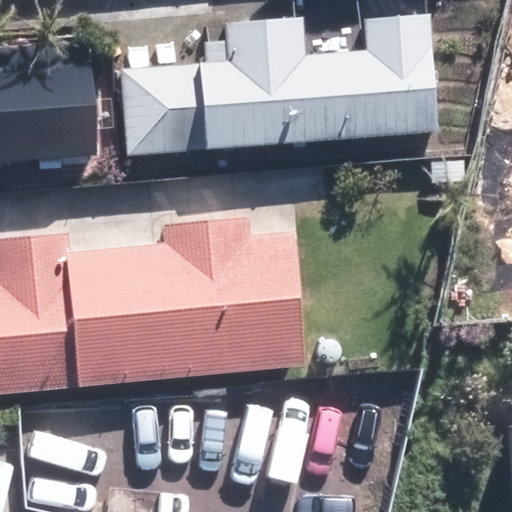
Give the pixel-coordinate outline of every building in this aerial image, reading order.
[(111,69),(113,146),(113,161),(430,145),(427,27),(351,29),(350,60),(285,62),(286,21),(199,23),(199,52),(189,51),(188,68),(111,69)] [(84,50),(0,51),(0,169),(86,169),(84,50)] [(0,395),(284,372),(276,245),(238,244),(239,227),(154,231),(153,254),(61,258),(61,241),(0,243),(0,395)] [(511,305),(511,255),(478,260),(484,309),(511,305)] [(511,511),(511,429),(486,431),(490,511),(511,511)] [(109,511),(107,470),(0,474),(0,511),(109,511)]
